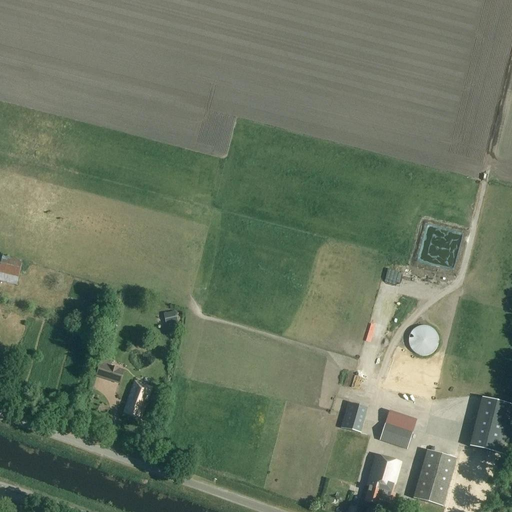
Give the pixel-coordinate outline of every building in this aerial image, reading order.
[(373,231),(387,231),(388,220),(373,219),(373,231)] [(0,281),(17,285),(23,263),(3,257),(0,268),(0,281)] [(418,288),(430,291),(432,280),(420,277),(418,288)] [(175,311),(163,314),(166,325),(177,322),(175,311)] [(416,355),(421,357),(428,356),(433,353),(437,348),(438,342),(437,336),(434,331),(428,328),(422,327),(416,329),(411,333),(409,338),(409,344),(411,350),(416,355)] [(359,381),(365,352),(342,347),(336,376),(359,381)] [(100,375),(116,379),(119,369),(119,367),(106,363),(107,357),(98,354),(92,372),(100,375)] [(95,405),(101,379),(91,376),(84,402),(95,405)] [(141,417),(150,390),(134,384),(123,413),(137,419),(138,416),(141,417)] [(116,409),(118,410),(115,421),(121,422),(128,395),(114,391),(112,399),(118,400),(116,409)] [(465,451),(500,462),(511,419),(511,412),(479,403),(465,451)] [(347,404),(340,429),(360,434),(367,409),(347,404)] [(386,423),(380,441),(407,450),(413,432),(386,423)] [(443,508),(457,459),(427,451),(413,499),(443,508)] [(383,491),(387,492),(392,494),(401,463),(375,456),(367,486),(369,487),(365,502),(379,506),(383,491)] [(395,495),(392,494),(387,492),(385,501),(393,503),(395,495)]
